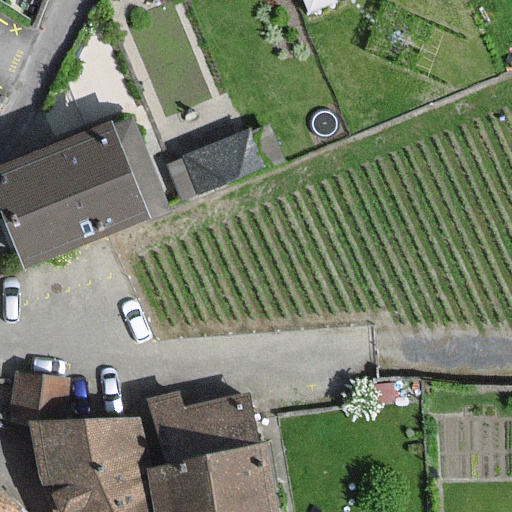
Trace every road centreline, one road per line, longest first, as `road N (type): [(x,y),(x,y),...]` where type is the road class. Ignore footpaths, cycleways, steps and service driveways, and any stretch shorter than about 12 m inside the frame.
road 1 (track): [(511,344),(126,360),(0,343)]
road 2 (residential): [(0,136),(85,0)]
